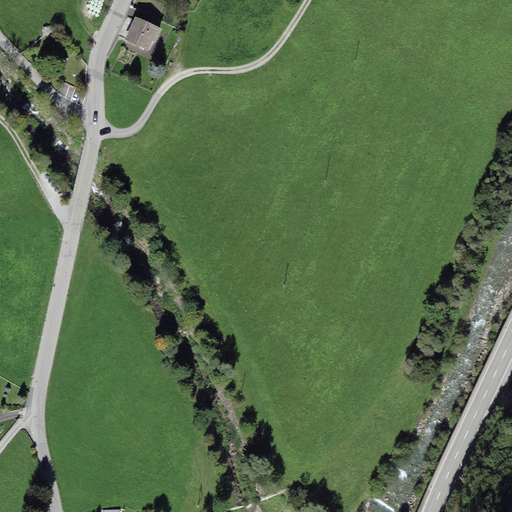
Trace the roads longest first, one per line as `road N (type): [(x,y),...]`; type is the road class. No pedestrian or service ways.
road 1 (residential): [(38,417),(98,128)]
road 2 (track): [(98,128),(134,133),(187,74),(258,66),(308,0)]
road 3 (primary): [(429,511),(511,335)]
road 4 (track): [(0,114),(75,233)]
road 5 (residential): [(98,128),(98,69),(127,0)]
road 6 (residential): [(98,128),(0,37)]
